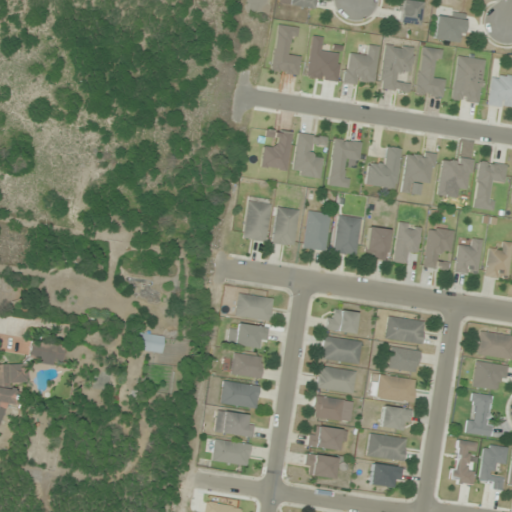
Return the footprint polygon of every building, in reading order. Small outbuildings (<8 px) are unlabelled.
[(288,0),(288,5),(311,9),(312,0),(288,0)] [(401,0),(398,23),(418,26),(421,2),(404,0),(401,0)] [(435,42),(463,42),(463,14),(435,13),(435,42)] [(270,71),(297,76),(300,57),(291,55),(295,28),(277,25),(270,71)] [(414,48),(384,44),(378,89),(408,93),(410,84),(399,83),(401,70),(411,71),(414,48)] [(378,47),(368,46),(367,55),(347,53),(343,83),(373,86),(378,47)] [(440,50),(421,47),(415,94),(442,98),(445,78),(436,76),(440,50)] [(485,60),(457,56),(450,100),(479,104),(485,60)] [(511,108),(511,76),(492,73),(487,105),(511,108)] [(260,167),(285,171),(291,133),(276,131),(273,148),(263,147),(260,167)] [(327,137),(297,133),(291,175),(320,179),(322,158),(313,157),(315,145),(325,146),(327,137)] [(346,188),(349,160),(358,161),(360,142),(333,139),(328,186),(346,188)] [(364,185),(394,190),(400,149),(382,147),(379,166),(367,164),(364,185)] [(400,191),(409,193),(410,183),(430,186),(434,155),(406,151),(400,191)] [(472,160),(440,157),(437,195),(447,196),(447,188),(469,190),(472,160)] [(473,208),(491,210),(494,183),(503,184),(505,164),(477,161),(473,208)] [(265,242),(271,200),(247,197),(242,239),(265,242)] [(297,210),(276,208),(272,244),(293,247),(297,210)] [(329,214),(308,211),(302,248),(323,251),(329,214)] [(355,256),(360,219),(338,216),(333,253),(355,256)] [(419,226),(396,223),(393,263),(404,264),(405,254),(416,255),(419,226)] [(364,257),(385,259),(388,229),(367,227),(364,257)] [(449,252),(452,231),(428,227),(422,267),(446,270),(447,261),(440,260),(441,251),(449,252)] [(482,241),(470,238),(468,249),(458,246),(453,271),(475,276),(482,241)] [(487,249),(485,278),(507,279),(510,243),(500,242),(500,250),(487,249)] [(273,301),(238,293),(234,315),(268,322),(273,301)] [(356,314),(328,309),(324,329),(352,335),(356,314)] [(420,344),(423,322),(386,317),(383,339),(420,344)] [(267,329),(230,323),(226,344),(263,350),(267,329)] [(511,346),(511,336),(479,331),(475,355),(510,361),(511,346)] [(161,353),(163,337),(139,334),(138,350),(161,353)] [(357,364),(360,342),(322,337),(319,359),(357,364)] [(65,347),(31,341),(28,360),(62,366),(65,347)] [(387,370),(416,373),(418,351),(390,348),(387,370)] [(229,375),(260,379),(262,357),(231,354),(229,375)] [(471,387),(501,391),(504,366),(474,362),(471,387)] [(26,365),(0,364),(0,383),(26,384),(26,365)] [(355,372),(319,366),(316,388),(351,394),(355,372)] [(414,379),(371,375),(369,398),(412,402),(414,379)] [(219,403),(255,410),(259,388),(223,381),(219,403)] [(0,388),(0,426),(1,427),(4,406),(21,408),(23,392),(0,388)] [(490,397),(471,393),(463,433),(488,437),(490,426),(485,425),(490,397)] [(348,423),(352,402),(314,396),(311,417),(348,423)] [(378,428),(407,432),(410,410),(382,406),(378,428)] [(252,415),(215,412),(213,434),(251,437),(252,415)] [(317,437),(309,435),(307,445),(336,452),(341,431),(319,427),(317,437)] [(403,462),(405,439),(368,434),(365,457),(403,462)] [(246,466),(249,445),(210,439),(207,461),(246,466)] [(470,485),(475,443),(455,440),(450,483),(470,485)] [(507,448),(483,444),(478,480),(487,481),(486,488),(500,490),(503,475),(494,473),(495,465),(504,466),(507,448)] [(313,466),(311,476),(332,480),(336,459),(306,454),(304,465),(313,466)] [(399,488),(400,467),(370,465),(369,486),(399,488)]
